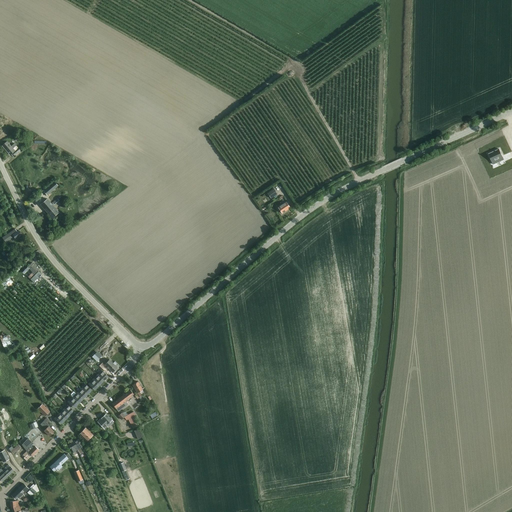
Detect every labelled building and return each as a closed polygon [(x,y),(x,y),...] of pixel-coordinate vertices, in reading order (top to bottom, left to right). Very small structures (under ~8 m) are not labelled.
[(2,146),(10,156),(13,153),(15,156),(20,151),(18,149),(15,151),(13,149),(16,146),(14,144),(11,146),(7,142),(2,146)] [(493,164),(504,159),(499,149),(488,154),(493,164)] [(55,182),(44,191),(47,195),(58,186),(55,182)] [(273,190),(267,194),(270,199),(277,195),(273,190)] [(47,199),(40,205),(52,218),(59,212),(47,199)] [(286,202),(278,208),(282,214),(290,208),(286,202)] [(17,232),(15,229),(2,238),(5,242),(13,237),(15,239),(22,235),(19,230),(17,232)] [(39,270),(36,267),(32,263),(27,267),(35,274),(39,270)] [(104,365),(104,364),(101,366),(106,371),(108,369),(112,373),(117,368),(115,365),(116,363),(115,361),(113,363),(109,360),(104,365)] [(108,377),(102,371),(97,375),(104,382),(108,377)] [(104,382),(97,375),(93,380),(100,386),(104,382)] [(100,386),(93,380),(88,384),(95,391),(100,386)] [(133,385),(140,396),(142,395),(140,391),(143,389),(138,382),(133,385)] [(86,385),(81,389),(88,396),(92,391),(86,385)] [(88,396),(81,389),(77,394),(83,400),(88,396)] [(130,390),(112,404),(117,411),(127,403),(125,401),(133,394),(130,390)] [(83,400),(77,394),(72,398),(79,405),(83,400)] [(79,405),(72,398),(68,403),(74,409),(79,405)] [(42,404),(38,409),(45,416),(49,411),(42,404)] [(68,406),(63,410),(70,417),(74,412),(68,406)] [(70,417),(63,410),(59,415),(65,421),(70,417)] [(106,414),(98,422),(104,429),(108,425),(109,426),(114,422),(112,420),(106,414)] [(65,421),(59,415),(54,419),(61,426),(65,421)] [(46,428),(44,430),(50,436),(54,431),(42,419),(39,422),(46,428)] [(90,442),(88,439),(93,435),(86,428),(79,434),(89,443),(90,442)] [(28,438),(22,445),(26,450),(27,451),(32,456),(39,450),(35,446),(34,448),(31,446),(33,443),(28,438)] [(79,439),(74,442),(78,450),(80,454),(84,451),(82,448),(84,448),(79,439)] [(74,442),(68,446),(74,455),(77,454),(75,451),(78,450),(74,442),(73,442),(74,442)] [(18,446),(15,449),(20,455),(24,452),(18,446)] [(0,455),(3,462),(9,459),(4,450),(0,452),(0,455)] [(27,451),(23,455),(25,457),(24,458),(27,462),(32,456),(27,451)] [(64,454),(57,461),(50,467),(54,471),(56,469),(58,471),(62,466),(61,465),(68,459),(69,460),(72,458),(68,453),(66,455),(64,454)] [(119,464),(126,480),(130,479),(123,462),(119,464)] [(8,465),(3,470),(8,476),(14,470),(11,466),(10,467),(8,465)] [(8,476),(3,470),(0,472),(0,475),(1,476),(0,476),(0,478),(3,481),(8,476)] [(74,472),(78,481),(83,479),(79,470),(74,472)] [(24,483),(12,495),(15,499),(18,497),(20,498),(24,494),(23,494),(28,488),(24,483)] [(38,490),(36,484),(30,490),(34,494),(38,490)]
